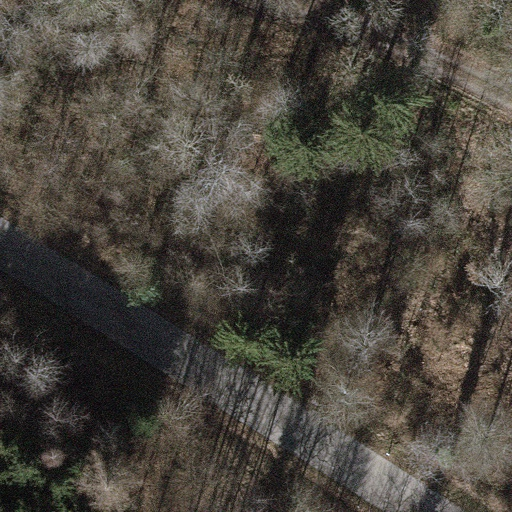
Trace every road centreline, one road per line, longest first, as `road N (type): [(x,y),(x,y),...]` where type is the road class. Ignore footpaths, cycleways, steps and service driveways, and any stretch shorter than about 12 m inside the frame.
road 1 (tertiary): [(0,235),(437,511)]
road 2 (track): [(334,0),(454,45),(511,79)]
